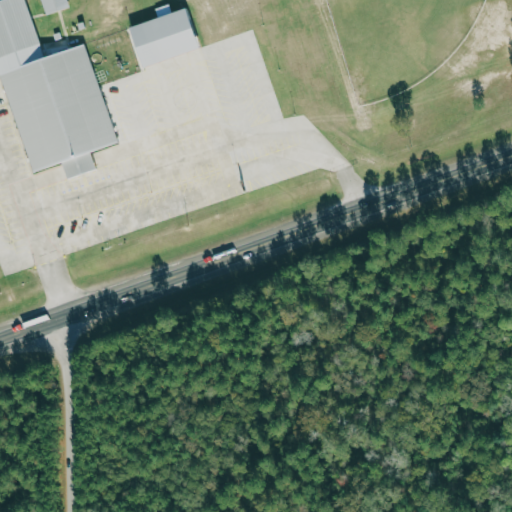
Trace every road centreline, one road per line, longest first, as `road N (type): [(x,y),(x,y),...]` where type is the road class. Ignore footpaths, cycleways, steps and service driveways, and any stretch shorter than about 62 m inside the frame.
road 1 (primary): [(511,146),(0,339)]
road 2 (residential): [(62,511),(59,319)]
